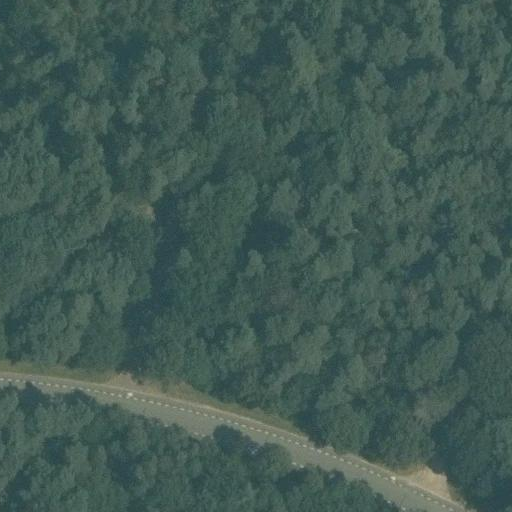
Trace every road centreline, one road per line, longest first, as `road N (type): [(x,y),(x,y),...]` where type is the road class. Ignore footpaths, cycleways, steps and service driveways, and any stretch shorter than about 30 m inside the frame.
road 1 (tertiary): [(429,511),(283,450),(171,418),(0,391)]
road 2 (track): [(126,409),(157,284),(197,40),(214,0)]
road 3 (track): [(419,507),(470,395),(511,332)]
